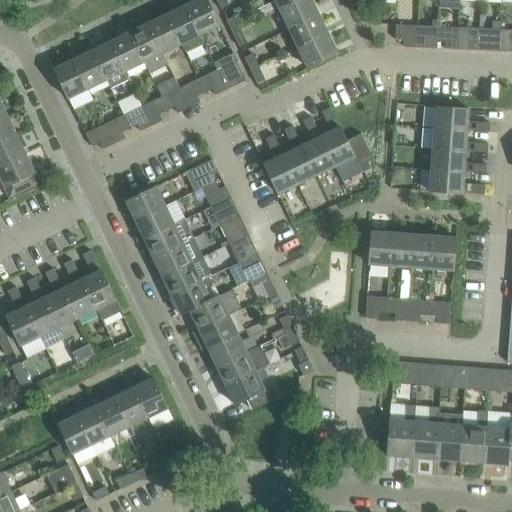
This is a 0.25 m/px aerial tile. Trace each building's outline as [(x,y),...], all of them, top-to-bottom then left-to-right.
[(197,0),(186,6),(201,35),(220,26),(207,0),(197,0)] [(216,0),(221,9),(229,5),(226,0),(216,0)] [(280,11),(302,0),(275,0),(276,1),(258,10),(262,19),(280,11)] [(290,29),(319,15),(311,0),(302,0),(280,11),(290,29)] [(200,36),(201,35),(186,6),(168,15),(182,45),(186,53),(204,45),(200,36)] [(163,53),(182,45),(168,15),(149,24),(163,53)] [(299,48),(328,34),(319,15),(290,29),(299,48)] [(233,34),(241,30),(241,29),(250,25),(248,21),(239,25),(235,17),(227,21),(233,34)] [(417,26),(416,48),(437,49),(437,42),(438,27),(438,21),(432,20),(432,27),(417,26)] [(144,63),(163,53),(149,24),(130,33),(144,63)] [(416,48),(417,26),(396,25),(395,40),(405,40),(405,47),(416,48)] [(457,50),(458,28),(438,27),(437,42),(446,42),(446,49),(457,50)] [(478,51),(479,29),(458,28),(457,50),(478,51)] [(499,52),(500,30),(479,29),(478,51),(499,52)] [(241,30),(233,34),(239,47),(247,43),(241,30)] [(511,45),(511,30),(500,30),(499,52),(511,52),(511,45)] [(126,72),(144,63),(130,33),(111,42),(126,72)] [(299,48),(308,68),(338,53),(328,34),(299,48)] [(125,72),(126,72),(111,42),(92,51),(107,81),(107,80),(111,88),(129,80),(125,72)] [(88,90),(107,81),(92,51),(74,60),(88,90)] [(251,72),(260,68),(253,54),(245,58),(251,72)] [(68,99),(88,90),(74,60),(54,69),(68,99)] [(228,66),(218,70),(228,91),(239,86),(235,78),(243,75),(236,61),(228,66)] [(251,72),(257,84),(266,80),(260,68),(251,72)] [(214,72),(198,80),(199,80),(205,93),(213,89),(216,96),(228,91),(218,70),(214,72)] [(188,77),(176,82),(180,89),(190,109),(208,100),(205,93),(199,80),(191,84),(188,77)] [(179,114),(190,109),(180,89),(161,97),(168,111),(175,107),(179,114)] [(160,115),(168,111),(161,97),(142,107),(152,126),(163,121),(160,115)] [(141,132),(152,126),(142,107),(123,116),(130,129),(137,125),(141,132)] [(435,128),(468,131),(469,109),(436,107),(435,128)] [(328,125),(337,121),(330,108),(322,112),(328,125)] [(0,143),(17,135),(8,116),(0,119),(0,143)] [(123,133),(130,129),(123,116),(105,125),(114,144),(126,139),(123,133)] [(309,134),(318,130),(312,117),(303,121),(309,134)] [(476,122),(475,132),(489,133),(490,123),(476,122)] [(103,150),(114,144),(105,125),(86,134),(93,147),(100,143),(103,150)] [(291,143),(299,139),(293,126),(284,130),(291,143)] [(361,133),(347,140),(341,127),(321,137),(335,166),(354,157),(358,166),(359,166),(362,173),(371,168),(368,162),(374,159),(361,133)] [(466,152),(468,131),(435,128),(433,149),(466,152)] [(0,166),(26,154),(17,135),(0,143),(0,166)] [(272,152),(280,148),(274,135),(266,139),(272,152)] [(317,175),(335,166),(321,137),(302,146),(317,175)] [(475,143),(474,152),(488,154),(489,144),(475,143)] [(298,185),(317,175),(302,146),(284,155),(298,185)] [(464,173),(466,152),(433,149),(431,170),(464,173)] [(38,171),(35,172),(26,154),(0,166),(0,175),(11,200),(45,184),(38,171)] [(278,194),(298,185),(284,155),(264,164),(278,194)] [(194,193),(216,182),(212,175),(219,172),(213,160),(185,172),(194,193)] [(473,164),(472,173),(486,174),(487,165),(473,164)] [(463,195),(464,173),(431,170),(430,192),(463,195)] [(208,186),(202,189),(206,197),(220,190),(216,182),(208,186)] [(471,194),(485,195),(485,186),(471,184),(471,194)] [(166,206),(165,205),(156,187),(126,201),(136,221),(166,206)] [(220,226),(234,219),(230,212),(237,209),(231,198),(211,207),(220,226)] [(145,239),(174,225),(166,206),(136,221),(145,239)] [(234,219),(220,226),(229,245),(249,236),(240,216),(234,219)] [(193,238),(189,229),(184,220),(174,225),(145,239),(154,258),(184,244),(183,243),(193,238)] [(391,267),(393,234),(371,232),(369,265),(391,267)] [(412,268),(414,235),(393,234),(391,267),(412,268)] [(432,269),(435,236),(414,235),(412,268),(432,269)] [(248,249),(254,246),(249,236),(229,245),(238,264),(252,257),(248,249)] [(432,269),(454,271),(456,238),(435,236),(432,269)] [(204,257),(194,238),(193,238),(183,243),(184,244),(154,258),(163,277),(204,257)] [(89,268),(98,264),(92,251),(83,255),(89,268)] [(252,257),(238,264),(244,276),(247,282),(251,281),(267,273),(258,254),(252,257)] [(201,281),(209,277),(212,276),(204,257),(163,277),(172,296),(202,282),(201,281)] [(73,260),(64,264),(70,277),(79,273),(73,260)] [(238,264),(230,268),(236,280),(244,276),(238,264)] [(54,269),(46,273),(52,286),(60,282),(54,269)] [(116,300),(106,279),(102,270),(83,280),(97,310),(100,316),(102,320),(121,311),(116,300)] [(267,273),(251,281),(254,288),(262,284),(268,296),(277,292),(267,273)] [(202,282),(172,296),(181,315),(190,311),(190,310),(211,300),(205,289),(213,286),(209,277),(201,281),(202,282)] [(36,278),(27,282),(33,295),(41,291),(36,278)] [(78,319),(97,310),(83,280),(64,289),(78,319)] [(17,287),(8,291),(15,304),(23,299),(17,287)] [(59,328),(78,319),(64,289),(45,298),(59,328)] [(241,308),(232,290),(211,300),(190,310),(190,311),(199,329),(229,315),(241,308)] [(275,310),(283,306),(277,292),(268,296),(275,310)] [(380,297),(379,312),(387,313),(389,298),(380,297)] [(41,337),(59,328),(45,298),(26,307),(41,337)] [(389,298),(387,313),(395,314),(397,299),(389,298)] [(422,301),(421,315),(429,316),(430,301),(422,301)] [(430,301),(429,316),(437,317),(438,302),(430,301)] [(21,346),(41,337),(26,307),(7,317),(21,346)] [(203,351),(208,348),(238,334),(229,315),(199,329),(193,332),(203,351)] [(286,334),(295,329),(288,316),(280,320),(286,334)] [(283,350),(301,342),(295,329),(286,334),(277,338),(283,350)] [(247,353),(247,352),(238,334),(208,348),(217,367),(247,353)] [(0,341),(0,343),(6,355),(14,351),(8,338),(0,341)] [(269,365),(260,345),(247,352),(247,353),(217,367),(226,386),(264,368),(269,365)] [(309,360),(303,347),(295,351),(301,364),(309,360)] [(309,360),(301,364),(299,365),(304,376),(315,371),(309,360)] [(417,386),(419,363),(395,362),(393,384),(417,386)] [(18,380),(26,376),(20,363),(12,367),(18,380)] [(443,365),(428,364),(419,363),(417,386),(442,387),(443,365)] [(465,389),(467,367),(443,365),(442,387),(465,389)] [(489,391),(491,369),(467,367),(465,389),(489,391)] [(265,391),(260,380),(268,376),(264,368),(226,386),(236,405),(247,400),(253,411),(278,398),(273,388),(265,391)] [(511,370),(491,369),(489,391),(505,392),(505,385),(511,385),(511,370)] [(32,389),(30,384),(26,376),(18,380),(24,393),(32,389)] [(149,418),(168,408),(154,378),(134,388),(149,418)] [(130,427),(149,418),(134,388),(116,397),(130,427)] [(111,436),(130,427),(116,397),(97,406),(111,436)] [(88,402),(75,409),(78,415),(92,445),(111,436),(97,406),(91,409),(88,402)] [(412,458),(416,406),(406,406),(405,421),(390,420),(387,456),(412,458)] [(415,422),(412,458),(436,459),(440,413),(440,408),(430,407),(429,423),(415,422)] [(484,463),(487,427),(488,411),(478,411),(478,412),(463,411),(463,415),(460,461),(484,463)] [(460,461),(463,415),(440,413),(436,459),(460,461)] [(73,454),(92,445),(78,415),(58,424),(73,454)] [(511,429),(510,429),(487,427),(484,463),(509,465),(509,460),(511,429)] [(60,446),(51,450),(57,463),(66,459),(60,446)] [(172,465),(185,459),(181,451),(168,457),(172,465)] [(159,472),(172,465),(168,457),(154,463),(159,472)] [(77,483),(71,470),(68,464),(46,475),(56,493),(69,487),(77,483)] [(134,484),(147,477),(143,469),(130,475),(134,484)] [(0,497),(11,492),(2,472),(0,473),(0,497)] [(130,475),(117,481),(121,490),(134,484),(130,475)] [(69,487),(76,500),(84,496),(77,483),(69,487)] [(97,501),(110,495),(106,487),(93,493),(97,501)] [(0,511),(17,511),(20,511),(11,492),(0,497),(0,511)]
